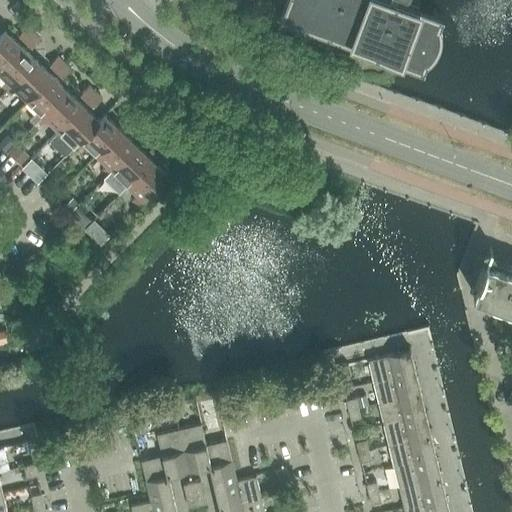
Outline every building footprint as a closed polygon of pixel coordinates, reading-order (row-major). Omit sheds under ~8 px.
[(287,0),(280,19),(423,72),(443,18),(394,0),(287,0)] [(18,34),(25,41),(33,32),(27,26),(18,34)] [(0,66),(21,44),(5,29),(0,34),(0,66)] [(25,41),(31,47),(40,39),(33,32),(25,41)] [(6,91),(37,59),(21,44),(0,66),(0,75),(6,81),(1,87),(6,91)] [(49,65),(56,71),(64,62),(58,56),(49,65)] [(16,91),(26,101),(52,74),(37,59),(6,91),(11,96),(16,91)] [(64,62),(56,71),(62,77),(71,69),(64,62)] [(32,117),(37,121),(68,89),(52,74),(26,101),(37,111),(32,117)] [(80,95),(87,101),(95,92),(89,86),(80,95)] [(47,121),(58,131),(83,104),(68,89),(37,121),(42,126),(47,121)] [(95,92),(87,101),(93,107),(102,98),(95,92)] [(65,155),(74,145),(99,120),(83,104),(58,131),(49,140),(65,155)] [(118,119),(124,125),(133,116),(126,110),(118,119)] [(84,145),(95,155),(121,129),(105,113),(99,120),(74,145),(79,150),(84,145)] [(133,116),(124,125),(131,132),(140,123),(133,116)] [(101,171),(106,176),(137,144),(121,129),(95,155),(106,166),(101,171)] [(149,149),(155,155),(164,146),(157,140),(149,149)] [(115,175),(126,185),(152,159),(137,144),(106,176),(110,180),(115,175)] [(164,146),(155,155),(162,162),(171,153),(164,146)] [(152,159),(126,185),(137,196),(132,201),(137,206),(142,200),(143,200),(168,174),(152,159)] [(485,259),(472,293),(511,307),(511,269),(492,262),(494,254),(494,252),(493,251),(492,250),(491,250),(492,248),(490,247),(489,249),(487,248),(484,249),(483,251),(482,253),(482,257),(485,259)] [(368,359),(373,381),(416,371),(410,349),(368,359)] [(338,366),(340,378),(351,375),(349,364),(338,366)] [(416,371),(373,381),(378,402),(421,392),(416,371)] [(383,423),(426,413),(421,392),(378,402),(383,423)] [(346,401),(351,421),(361,418),(357,398),(346,401)] [(388,444),(431,434),(426,413),(383,423),(388,444)] [(179,428),(189,470),(209,465),(206,444),(201,423),(179,428)] [(156,433),(162,455),(168,475),(189,470),(179,428),(156,433)] [(393,465),(436,455),(431,434),(388,444),(393,465)] [(206,444),(209,465),(214,485),(236,480),(226,439),(206,444)] [(356,442),(358,452),(369,449),(367,440),(356,442)] [(369,449),(358,452),(361,462),(371,459),(369,449)] [(173,495),(168,475),(162,455),(141,459),(151,500),(173,495)] [(393,465),(398,486),(441,476),(436,455),(393,465)] [(37,474),(34,463),(24,466),(26,476),(37,474)] [(289,479),(286,468),(276,470),(278,481),(289,479)] [(256,475),(236,480),(214,485),(219,507),(261,497),(256,475)] [(403,507),(446,497),(441,476),(398,486),(403,507)] [(191,482),(194,493),(203,491),(200,480),(191,482)] [(194,493),(191,482),(183,484),(185,495),(194,493)] [(366,484),(368,494),(379,492),(377,482),(366,484)] [(194,493),(197,505),(206,503),(203,491),(194,493)] [(368,494),(371,505),(382,502),(379,492),(368,494)] [(197,505),(194,493),(185,495),(188,507),(197,505)] [(31,496),(34,508),(44,506),(41,494),(31,496)] [(177,511),(173,495),(151,500),(131,505),(132,511),(177,511)] [(264,511),(261,497),(219,507),(220,511),(264,511)] [(449,511),(446,497),(403,507),(404,511),(449,511)] [(284,504),(285,511),(292,511),(297,511),(294,501),(284,504)]
